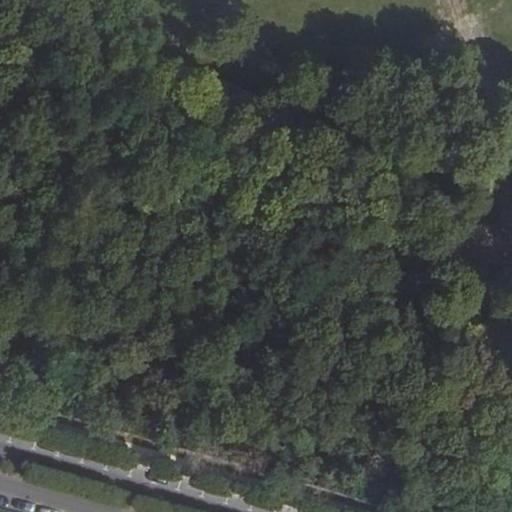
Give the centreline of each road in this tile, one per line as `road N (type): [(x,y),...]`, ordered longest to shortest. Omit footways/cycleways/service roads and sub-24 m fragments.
road 1 (track): [(511,259),(392,180),(218,86),(2,0)]
road 2 (secondary): [(224,511),(0,448)]
